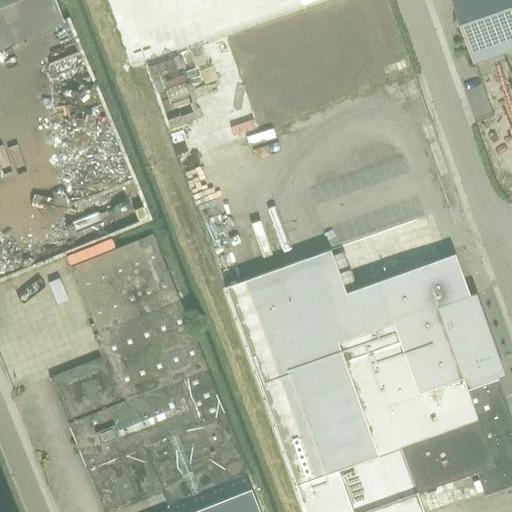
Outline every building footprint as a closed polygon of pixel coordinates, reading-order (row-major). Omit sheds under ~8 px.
[(53,0),(0,0),(0,47),(62,22),(53,0)] [(511,0),(453,0),(475,63),(511,50),(511,0)] [(71,83),(93,75),(84,54),(63,62),(71,83)] [(0,222),(28,211),(14,175),(0,181),(0,222)] [(76,263),(70,266),(96,331),(104,351),(106,355),(130,415),(115,421),(130,458),(226,419),(150,233),(101,253),(76,263)] [(329,251),(224,288),(295,485),(304,511),(422,511),(416,494),(477,473),(485,495),(511,485),(511,421),(496,378),(493,367),(500,365),(499,363),(474,294),(467,296),(453,256),(344,293),(329,251)] [(259,511),(250,488),(190,511),(259,511)]
